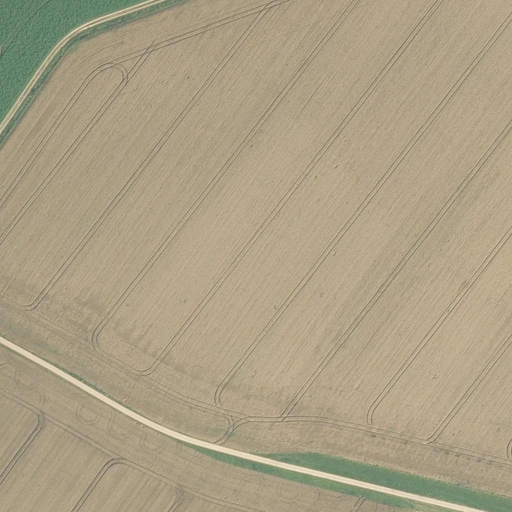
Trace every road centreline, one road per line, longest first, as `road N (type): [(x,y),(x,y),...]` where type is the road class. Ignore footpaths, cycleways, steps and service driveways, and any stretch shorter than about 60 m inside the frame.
road 1 (track): [(0,340),(160,428),(475,511)]
road 2 (track): [(0,128),(66,36),(150,0)]
